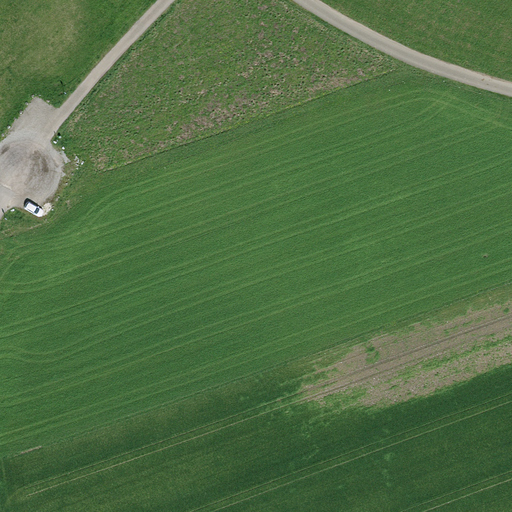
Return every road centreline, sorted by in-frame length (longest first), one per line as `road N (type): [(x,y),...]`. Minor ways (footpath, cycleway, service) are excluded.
road 1 (track): [(304,0),(459,83),(511,96)]
road 2 (track): [(166,0),(45,139)]
